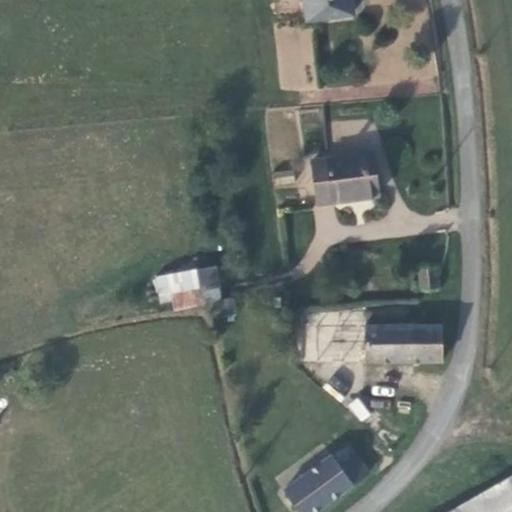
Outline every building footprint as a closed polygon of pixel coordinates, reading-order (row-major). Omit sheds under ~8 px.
[(311,0),(315,27),(362,22),(358,0),(311,0)] [(379,165),(316,172),(322,213),(383,207),(379,165)] [(437,277),(423,277),(424,296),(437,295),(437,277)] [(211,296),(183,301),(187,325),(217,321),(211,296)] [(435,334),(366,340),(367,371),(438,368),(435,334)] [(356,397),(347,406),(361,422),(371,413),(356,397)] [(349,492),(367,480),(348,456),(333,468),(349,492)] [(292,511),(322,511),(349,492),(333,468),(329,463),(282,497),(292,511)] [(511,511),(511,476),(450,511),(511,511)]
